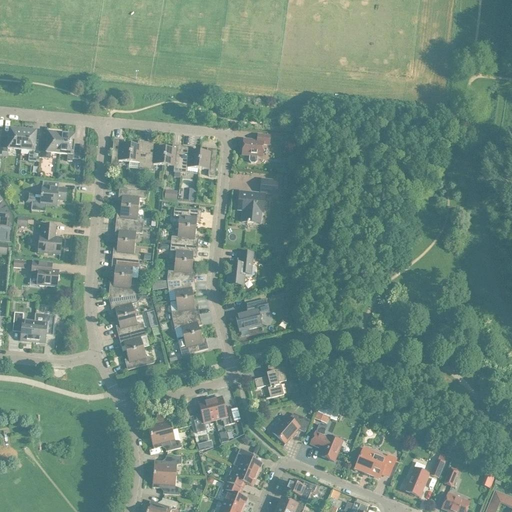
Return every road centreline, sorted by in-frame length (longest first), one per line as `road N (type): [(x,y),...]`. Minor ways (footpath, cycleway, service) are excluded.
road 1 (residential): [(128,411),(233,375),(209,302),(228,138),(104,125)]
road 2 (residential): [(98,360),(89,277),(104,125)]
road 3 (residential): [(388,509),(283,462),(261,511)]
